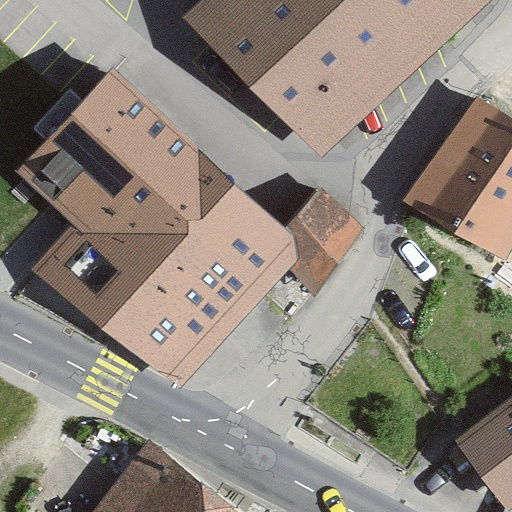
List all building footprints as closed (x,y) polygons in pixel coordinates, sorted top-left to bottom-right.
[(217,0),(193,23),(319,158),(488,0),(217,0)] [(287,232),(112,74),(80,109),(30,165),(90,219),(52,262),(177,375),(298,241),(287,232)] [(511,248),(511,120),(480,103),(409,200),(508,256),(511,248)] [(511,404),(461,445),(507,503),(511,499),(511,404)] [(229,511),(149,448),(98,511),(229,511)]
